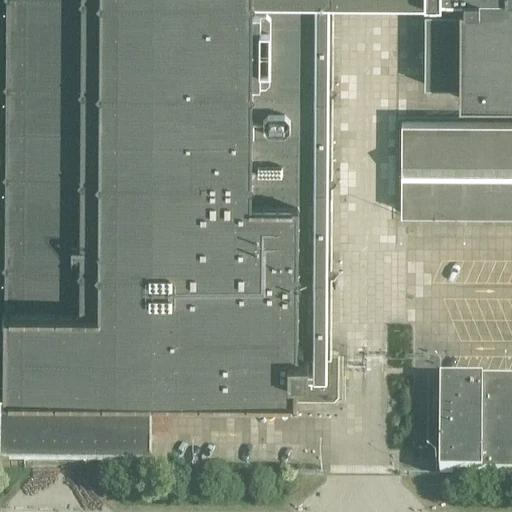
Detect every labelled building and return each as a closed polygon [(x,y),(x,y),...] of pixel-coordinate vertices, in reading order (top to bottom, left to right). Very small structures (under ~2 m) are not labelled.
[(299,0),(7,0),(5,393),(152,394),(293,395),(308,395),(308,396),(333,396),(337,393),(337,372),(324,372),(324,352),(297,352),(299,0)] [(324,352),(331,352),(333,0),(299,0),(297,352),(324,352)] [(511,0),(425,0),(426,4),(439,4),(460,4),(460,11),(460,85),(460,99),(511,99),(511,0)] [(460,85),(460,11),(425,11),(425,85),(460,85)] [(511,213),(511,122),(402,122),(402,213),(511,213)] [(331,352),(324,352),(324,372),(337,372),(337,393),(333,396),(308,396),(308,395),(293,395),(293,402),(335,402),(343,395),(343,352),(331,352)] [(511,476),(511,382),(440,383),(440,476),(511,476)] [(152,394),(5,393),(0,392),(0,467),(33,468),(81,468),(151,468),(152,394)]
